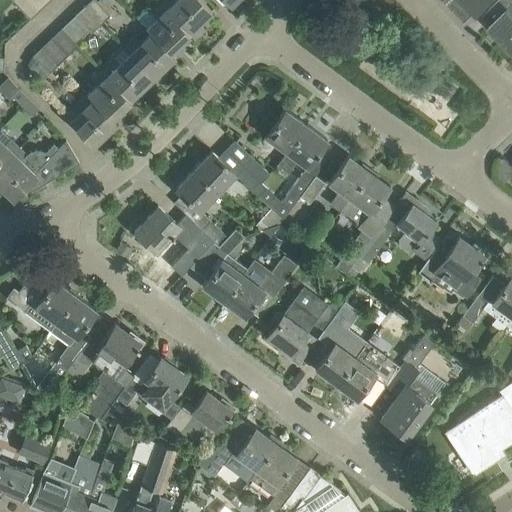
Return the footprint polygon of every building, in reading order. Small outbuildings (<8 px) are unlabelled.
[(13,0),(31,18),(40,9),(31,0),(13,0)] [(31,0),(40,9),(49,1),(48,0),(31,0)] [(111,15),(98,1),(96,0),(90,0),(84,6),(101,24),(111,15)] [(212,11),(201,0),(163,0),(160,3),(189,33),(194,39),(204,29),(199,23),(212,11)] [(466,0),(477,12),(489,0),(461,0),(463,2),(465,0),(466,0)] [(511,0),(500,0),(508,8),(490,25),(494,29),(491,31),(500,41),(503,39),(511,48),(511,0)] [(180,41),(189,33),(160,3),(152,11),(157,17),(148,26),(153,32),(176,56),(186,47),(180,41)] [(75,15),(89,30),(92,33),(101,24),(84,6),(75,15)] [(163,68),(176,56),(153,32),(143,42),(137,36),(124,48),(153,78),(152,78),(158,84),(168,74),(163,68)] [(59,63),(68,55),(52,37),(42,46),(59,63)] [(33,55),(49,73),(59,63),(42,46),(33,55)] [(132,98),(152,78),(153,78),(124,48),(103,68),(132,98)] [(121,108),(132,98),(103,68),(92,79),(97,85),(88,94),(93,99),(92,100),(115,124),(127,113),(121,108)] [(23,106),(30,99),(20,89),(13,96),(23,106)] [(30,99),(23,106),(33,115),(39,108),(30,99)] [(93,145),(115,124),(92,100),(84,109),(78,103),(65,115),(93,145)] [(286,151),(307,124),(286,109),(265,136),(286,151)] [(297,159),(307,167),(328,139),(307,124),(286,151),(277,164),(288,172),(297,159)] [(0,168),(20,147),(11,137),(5,143),(0,137),(0,168)] [(32,190),(80,162),(66,139),(58,147),(53,143),(46,151),(41,150),(37,149),(33,150),(29,151),(27,154),(20,147),(0,168),(0,186),(14,199),(27,185),(32,190)] [(236,173),(226,164),(211,150),(193,169),(218,192),(236,173)] [(340,211),(371,168),(363,163),(361,166),(350,157),(350,156),(349,155),(329,182),(339,190),(330,203),(340,211)] [(244,165),(249,170),(262,182),(270,173),(252,157),(244,165)] [(358,255),(382,224),(382,223),(394,207),(381,198),(390,185),(389,184),(388,185),(377,177),(379,174),(371,168),(340,211),(358,224),(356,227),(361,230),(348,247),(358,255)] [(200,211),(218,192),(193,169),(175,187),(189,200),(181,208),(185,213),(214,241),(219,245),(227,235),(200,211)] [(266,186),(262,182),(249,170),(241,178),(258,195),(266,186)] [(301,195),(313,180),(303,173),(281,201),(283,203),(276,211),(270,207),(283,219),(298,200),(301,195)] [(316,175),(313,180),(301,195),(311,203),(326,182),(316,175)] [(424,258),(427,253),(439,237),(429,230),(437,220),(412,202),(397,223),(405,228),(398,240),(400,246),(410,252),(411,249),(424,258)] [(185,213),(176,222),(158,205),(135,230),(156,251),(159,247),(162,250),(176,235),(178,237),(181,233),(187,239),(190,236),(196,241),(182,254),(191,263),(205,250),(214,241),(185,213)] [(279,224),(283,219),(270,207),(255,227),(259,231),(279,224)] [(355,282),(391,230),(382,224),(358,255),(353,262),(344,273),(355,282)] [(234,225),(221,246),(232,253),(245,232),(234,225)] [(462,296),(465,293),(477,278),(470,272),(479,260),(482,262),(484,260),(483,259),(488,253),(475,243),(473,246),(459,236),(442,259),(433,252),(419,270),(430,279),(450,293),(452,289),(462,296)] [(223,300),(243,273),(247,268),(228,253),(228,252),(219,245),(214,241),(205,250),(191,265),(208,278),(202,285),(223,300)] [(344,273),(353,262),(343,253),(334,265),(344,273)] [(278,289),(297,264),(284,255),(270,274),(252,261),(247,268),(243,273),(223,300),(244,316),(269,283),(278,289)] [(52,282),(40,273),(41,272),(40,271),(36,277),(34,276),(31,280),(33,281),(31,284),(27,281),(27,280),(27,279),(19,290),(13,286),(5,297),(25,311),(31,303),(55,322),(76,294),(55,279),(52,282)] [(511,318),(511,317),(511,274),(491,303),(511,318)] [(338,308),(342,303),(335,297),(330,304),(304,285),(284,312),(268,334),(292,352),(314,323),(324,330),(338,308)] [(84,327),(87,322),(97,309),(76,294),(55,322),(74,336),(55,360),(58,363),(39,389),(49,393),(67,369),(93,333),(84,327)] [(479,294),(463,315),(472,322),(488,300),(479,294)] [(334,336),(347,315),(338,308),(324,330),(333,337),(334,336)] [(402,334),(410,320),(394,309),(385,323),(402,334)] [(391,381),(426,331),(410,320),(402,334),(384,361),(377,357),(370,367),(356,356),(337,382),(356,396),(355,398),(356,399),(377,371),(391,381)] [(116,397),(131,377),(134,373),(122,364),(134,347),(138,349),(140,347),(139,346),(143,340),(130,330),(128,333),(115,323),(102,340),(93,333),(67,369),(79,378),(93,359),(104,367),(78,401),(93,412),(100,416),(116,397)] [(22,362),(15,350),(10,341),(0,325),(0,356),(3,354),(12,369),(22,362)] [(407,436),(438,393),(414,376),(419,369),(418,368),(436,338),(426,331),(391,381),(387,386),(399,394),(382,417),(407,436)] [(337,382),(356,356),(335,341),(315,368),(317,369),(317,368),(337,382)] [(33,356),(31,352),(26,344),(15,350),(22,362),(33,356)] [(171,419),(181,406),(170,398),(187,375),(161,356),(141,384),(131,377),(116,397),(127,404),(135,393),(171,419)] [(0,378),(0,395),(20,399),(23,381),(0,378)] [(227,414),(230,416),(231,414),(235,407),(222,398),(220,400),(206,390),(194,407),(186,401),(181,407),(181,406),(171,419),(166,426),(190,443),(206,420),(217,428),(227,414)] [(511,410),(502,395),(447,431),(474,471),(494,457),(491,452),(511,438),(511,410)] [(95,420),(88,416),(69,406),(63,424),(85,436),(89,429),(95,420)] [(129,446),(137,427),(119,419),(111,438),(129,446)] [(250,478),(276,443),(256,429),(257,428),(256,427),(243,444),(230,434),(221,447),(205,468),(214,475),(231,452),(245,462),(238,472),(248,479),(249,477),(250,478)] [(51,446),(29,437),(24,435),(17,451),(22,454),(44,463),(51,446)] [(175,451),(156,443),(157,442),(140,435),(131,459),(148,465),(131,511),(166,511),(170,502),(158,497),(154,507),(147,505),(153,489),(162,492),(175,451)] [(265,511),(276,511),(310,467),(296,456),(295,457),(276,443),(250,478),(274,495),(263,511),(265,511)] [(205,468),(221,447),(218,445),(212,452),(204,447),(196,460),(201,464),(205,468)] [(102,463),(101,463),(79,454),(68,482),(71,483),(59,511),(85,511),(87,509),(85,509),(102,463)] [(110,511),(116,498),(103,492),(114,460),(104,456),(101,463),(102,463),(85,509),(87,509),(85,511),(110,511)] [(32,474),(3,462),(0,461),(0,490),(22,500),(30,481),(32,474)] [(201,464),(198,469),(211,479),(214,475),(205,468),(201,464)] [(333,485),(321,475),(310,467),(276,511),(359,511),(347,494),(346,495),(333,485)] [(59,511),(71,483),(68,482),(44,472),(31,504),(50,511),(59,511)]
